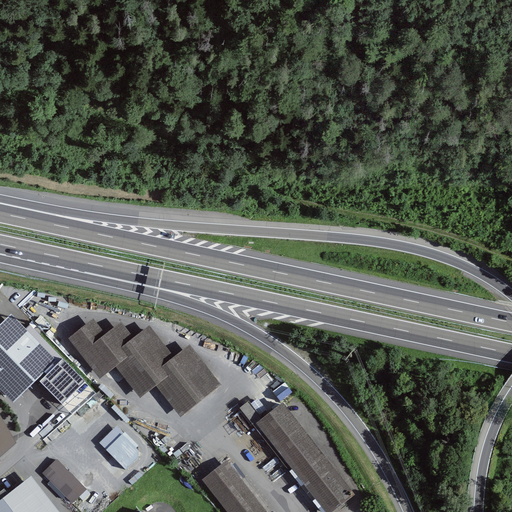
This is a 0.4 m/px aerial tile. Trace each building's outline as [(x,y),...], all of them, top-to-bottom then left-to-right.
[(56,360),(10,314),(0,323),(0,389),(13,403),(56,360)] [(105,332),(93,316),(68,336),(100,377),(116,364),(140,396),(156,384),(180,415),(221,383),(189,342),(174,354),(150,323),(134,335),(121,319),(105,332)] [(330,511),(353,494),(283,405),(258,424),(327,511),(330,511)] [(101,443),(106,449),(117,439),(112,433),(101,443)] [(106,450),(125,470),(138,458),(138,451),(122,434),(117,439),(106,449),(106,450)] [(90,492),(56,458),(42,472),(49,480),(46,483),(62,498),(65,496),(72,503),(79,496),(83,500),(90,492)] [(260,511),(225,468),(209,480),(233,511),(260,511)] [(61,511),(31,473),(8,491),(4,486),(0,488),(0,511),(61,511)]
